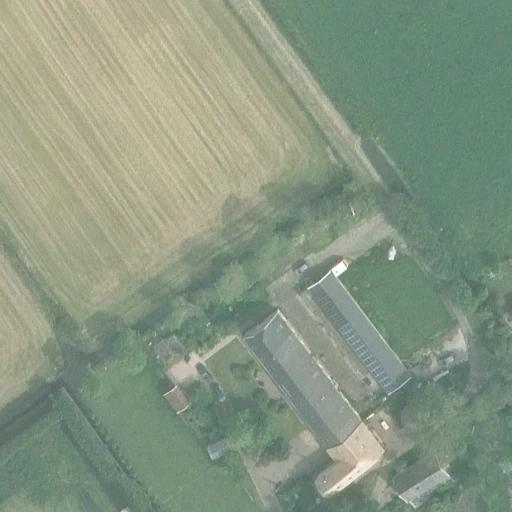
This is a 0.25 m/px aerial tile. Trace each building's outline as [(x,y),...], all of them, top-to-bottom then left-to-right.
[(389,392),(409,376),(329,271),(309,286),(389,392)] [(244,336),(267,367),(287,393),(330,450),(364,425),(277,311),(244,336)] [(187,406),(173,388),(164,394),(178,413),(187,406)] [(426,405),(412,399),(400,409),(402,423),(416,430),(428,421),(426,405)] [(382,448),(364,425),(330,450),(338,461),(318,476),(329,490),(382,448)] [(232,447),(226,436),(207,446),(213,457),(232,447)] [(394,475),(415,508),(432,496),(429,492),(436,487),(439,492),(454,481),(433,449),(394,475)]
